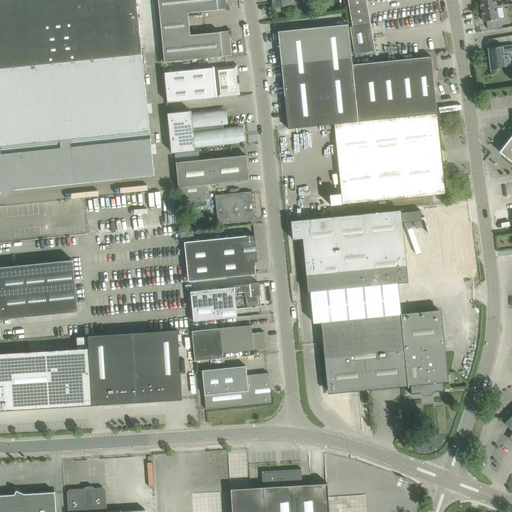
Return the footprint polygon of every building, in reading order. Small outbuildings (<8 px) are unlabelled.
[(0,0),(0,190),(154,175),(136,0),(0,0)] [(157,0),(159,15),(188,13),(226,9),(226,10),(228,9),(228,4),(227,4),(226,1),(228,1),(227,0),(226,0),(157,0)] [(365,0),(347,0),(352,26),(349,26),(354,54),(374,50),(365,0)] [(479,0),(481,8),(481,9),(495,6),(496,8),(501,7),(501,2),(495,3),(494,0),(479,0)] [(495,6),(481,9),(483,21),(487,21),(488,29),(502,26),(500,18),(498,18),(496,8),(495,6)] [(161,37),(190,35),(188,13),(159,15),(161,37)] [(288,30),(278,31),(281,64),(284,96),(287,126),(288,128),(325,125),(325,130),(330,129),(330,124),(334,124),(437,113),(432,69),(431,56),(430,56),(352,64),(351,56),(348,24),(288,30)] [(190,35),(161,37),(164,62),(232,55),(230,39),(231,39),(231,38),(230,38),(230,35),(231,35),(230,30),(228,30),(228,31),(190,35)] [(490,68),(505,66),(503,52),(511,51),(511,44),(503,46),(487,48),(490,68)] [(168,102),(217,97),(230,96),(240,95),(238,83),(239,83),(238,76),(237,65),(227,66),(212,67),(165,72),(168,102)] [(190,150),(189,148),(245,143),(243,124),(228,125),(226,107),(206,109),(206,111),(196,112),(196,110),(172,113),(176,152),(190,150)] [(341,193),(329,194),(330,205),(445,193),(437,113),(334,124),(341,193)] [(511,134),(499,152),(511,161),(511,134)] [(246,155),(175,162),(180,208),(207,206),(205,184),(248,180),(246,155)] [(250,192),(216,196),(219,223),(253,220),(250,192)] [(441,311),(438,309),(401,313),(398,283),(405,282),(408,280),(401,212),(398,210),(293,220),(290,223),(292,239),(302,238),(307,290),(310,292),(313,322),(315,324),(321,324),(327,391),(330,393),(410,385),(411,393),(410,393),(410,394),(420,393),(425,395),(430,395),(434,391),(444,390),(444,389),(443,390),(442,382),(445,382),(448,379),(441,311)] [(186,261),(256,254),(256,250),(253,250),(253,246),(255,246),(254,235),(184,242),(186,261)] [(188,281),(246,275),(256,274),(254,262),(257,262),(256,254),(186,261),(188,281)] [(0,317),(77,310),(72,259),(0,266),(0,317)] [(260,295),(259,284),(259,283),(258,283),(258,282),(257,282),(234,285),(234,287),(190,291),(193,321),(237,316),(235,293),(243,292),(244,308),(253,307),(254,307),(255,307),(255,306),(260,306),(259,295),(260,295)] [(222,358),(222,353),(266,349),(264,332),(252,333),(251,325),(191,331),(194,361),(222,358)] [(77,348),(0,353),(0,410),(93,405),(93,403),(180,397),(180,399),(181,399),(177,330),(88,335),(88,336),(76,337),(77,348)] [(271,403),(268,373),(246,375),(245,366),(202,370),(206,409),(271,403)] [(250,488),(231,489),(231,511),(328,511),(327,483),(326,483),(302,485),(301,469),(261,471),(262,487),(250,488)] [(70,491),(68,492),(69,511),(145,511),(145,510),(111,511),(105,511),(104,490),(102,489),(70,491)] [(55,511),(55,492),(24,493),(16,490),(14,494),(0,494),(0,511),(55,511)]
